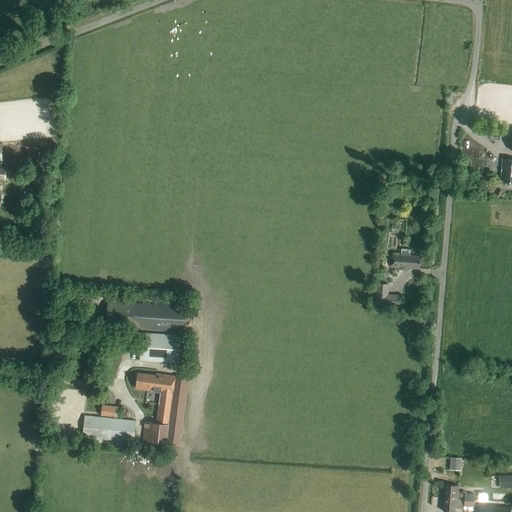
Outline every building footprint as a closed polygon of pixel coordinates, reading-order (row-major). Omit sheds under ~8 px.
[(36,170),(48,170),(48,157),(36,156),(36,170)] [(511,160),(502,159),(501,179),(503,180),(502,182),(511,182),(511,160)] [(401,249),(400,255),(392,254),(391,267),(419,269),(420,257),(410,256),(411,250),(401,249)] [(374,306),(402,308),(403,295),(388,294),(389,284),(376,283),(374,306)] [(106,326),(184,331),(186,306),(108,301),(106,326)] [(63,341),(80,343),(81,332),(64,331),(63,341)] [(139,361),(173,365),(185,366),(187,336),(141,333),(139,361)] [(155,375),(137,373),(135,389),(160,392),(156,423),(145,421),(143,441),(180,446),(188,378),(156,374),(155,375)] [(100,416),(120,418),(121,407),(101,405),(100,416)] [(134,443),(136,421),(85,416),(82,437),(134,443)] [(449,470),(460,471),(461,458),(450,458),(449,470)] [(511,475),(499,476),(499,488),(511,488),(511,475)] [(445,486),(444,499),(478,502),(480,502),(480,501),(504,502),(505,495),(474,493),(474,495),(465,495),(465,493),(455,492),(456,487),(445,486)] [(477,510),(478,502),(444,499),(443,511),(454,511),(455,508),(463,509),(463,510),(477,510)]
